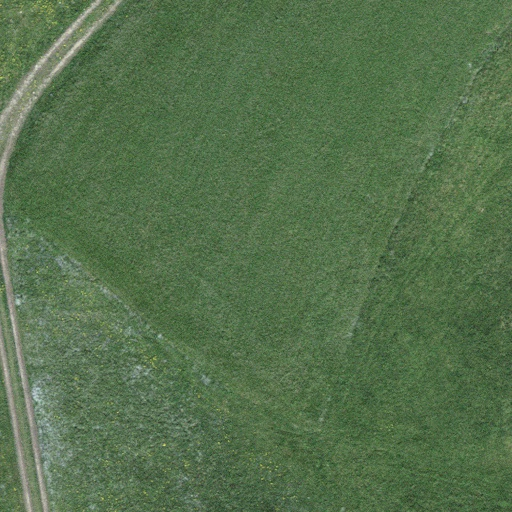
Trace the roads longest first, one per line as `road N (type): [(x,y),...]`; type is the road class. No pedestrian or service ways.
road 1 (track): [(28,511),(0,325)]
road 2 (track): [(0,141),(11,104),(118,0)]
